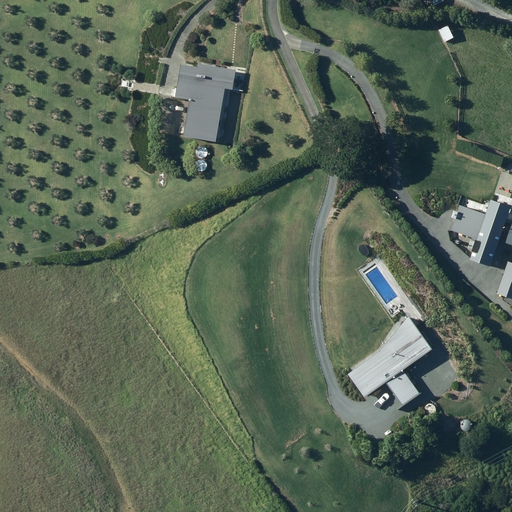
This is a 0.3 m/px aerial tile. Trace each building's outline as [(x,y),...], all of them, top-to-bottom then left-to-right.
[(448,26),(439,30),(445,43),(454,38),(448,26)] [(197,69),(180,66),(175,99),(190,101),(185,138),(215,142),(223,88),(233,90),(236,72),(197,66),(197,69)] [(490,266),(498,239),(504,241),(503,243),(511,246),(511,262),(507,261),(497,293),(511,297),(511,222),(505,220),(510,205),(490,199),(486,213),(459,205),(451,231),(471,237),(467,249),(472,251),(470,260),(490,266)] [(420,393),(403,369),(432,349),(413,323),(346,373),(365,398),(386,382),(403,405),(420,393)] [(428,416),(429,417),(430,417),(432,417),(433,416),(434,416),(435,415),(436,414),(437,413),(437,412),(438,411),(438,409),(438,408),(438,407),(437,405),(436,404),(435,403),(434,403),(433,402),(432,402),(431,402),(429,402),(428,402),(427,402),(426,403),(425,404),(424,405),(423,406),(423,408),(423,409),(423,410),(423,412),(424,413),(424,414),(425,415),(426,416),(428,416)]
